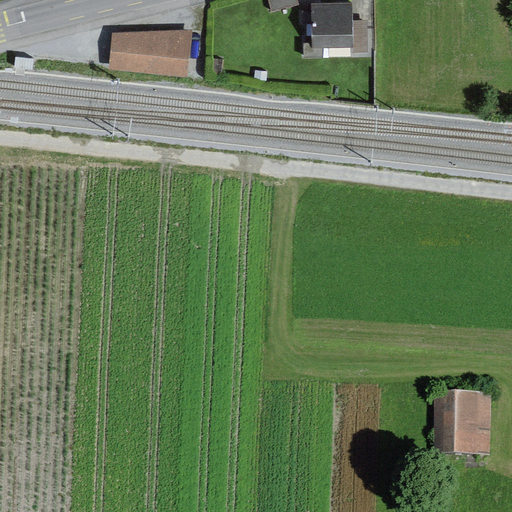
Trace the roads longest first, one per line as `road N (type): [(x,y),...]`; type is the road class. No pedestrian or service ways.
road 1 (track): [(0,135),(511,194)]
road 2 (track): [(281,166),(270,328),(280,354),(306,367),(511,373)]
